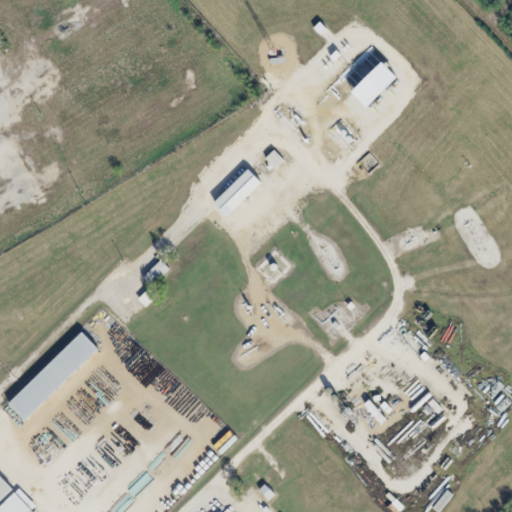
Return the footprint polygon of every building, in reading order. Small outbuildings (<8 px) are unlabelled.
[(360,107),(391,77),(376,61),(345,91),(360,107)] [(282,160),(272,150),(263,159),(273,169),(282,160)] [(258,184),(245,170),(209,203),(223,217),(258,184)] [(167,270),(159,260),(140,277),(149,286),(167,270)] [(20,421),(94,349),(78,332),(4,404),(20,421)] [(0,497),(8,490),(0,480),(0,497)] [(29,511),(28,511),(34,506),(17,488),(0,503),(0,511),(29,511)]
